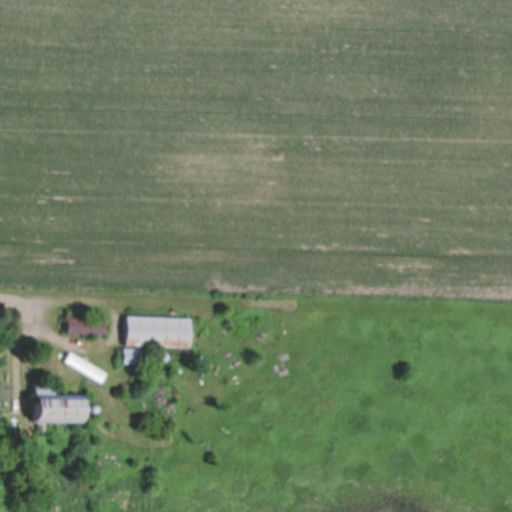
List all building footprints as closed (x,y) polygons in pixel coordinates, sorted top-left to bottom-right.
[(188,347),(189,316),(124,315),(123,345),(188,347)] [(105,334),(105,316),(66,316),(66,334),(105,334)] [(122,363),(140,363),(140,347),(122,347),(122,363)] [(63,361),(99,381),(105,372),(68,351),(63,361)] [(33,382),(33,421),(82,421),(82,392),(53,392),(53,382),(33,382)]
